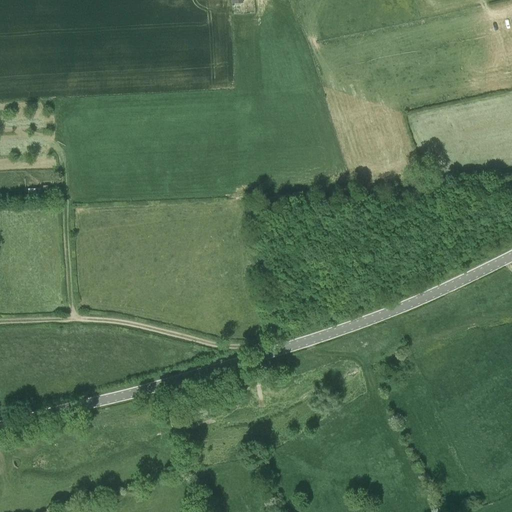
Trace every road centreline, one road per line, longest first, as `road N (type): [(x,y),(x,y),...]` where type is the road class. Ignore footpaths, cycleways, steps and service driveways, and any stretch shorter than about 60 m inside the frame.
road 1 (unclassified): [(0,426),(330,333),(511,256)]
road 2 (track): [(0,321),(100,319),(222,345),(287,347)]
road 3 (track): [(76,318),(59,96)]
